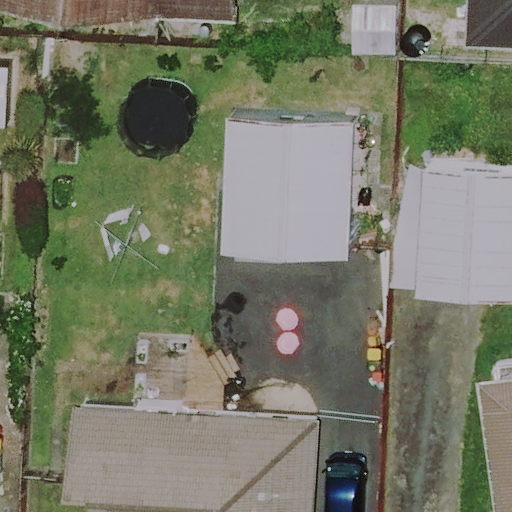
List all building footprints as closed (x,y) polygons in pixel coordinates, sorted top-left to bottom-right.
[(0,0),(0,9),(231,25),(232,0),(0,0)] [(489,0),(406,0),(405,18),(487,25),(489,0)] [(343,118),(222,113),(216,252),(337,257),(343,118)] [(511,266),(511,169),(393,163),(385,291),(510,298),(511,266)] [(511,511),(511,373),(479,377),(492,511),(511,511)] [(309,511),(314,414),(53,402),(49,484),(82,485),(80,511),(309,511)]
